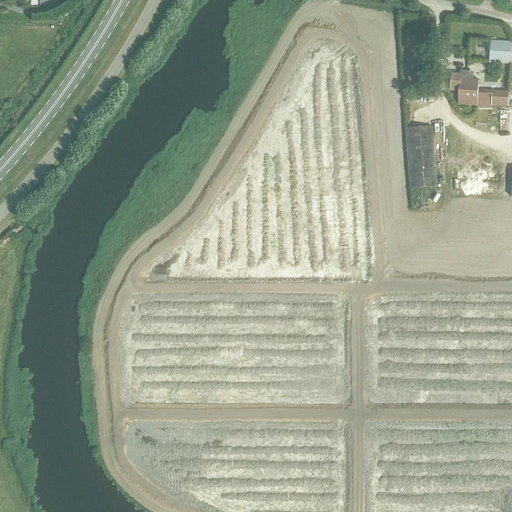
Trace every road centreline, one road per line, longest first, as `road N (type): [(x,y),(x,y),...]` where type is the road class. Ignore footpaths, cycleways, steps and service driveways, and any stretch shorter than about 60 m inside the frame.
road 1 (unclassified): [(0,214),(98,93),(154,0)]
road 2 (primary): [(0,169),(121,0)]
